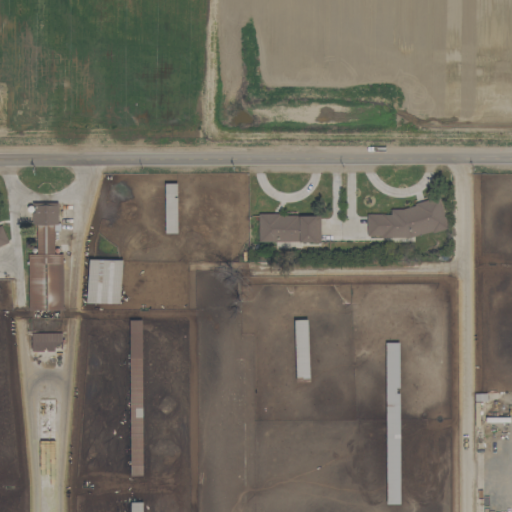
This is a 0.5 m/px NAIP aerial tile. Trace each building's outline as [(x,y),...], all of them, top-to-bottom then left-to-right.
[(176,184),(163,184),(164,233),(176,233),(176,184)] [(62,310),(61,254),(54,254),(54,231),(57,231),(57,203),(29,203),(30,310),(62,310)] [(365,214),(366,237),(443,234),(442,203),(389,205),(389,214),(365,214)] [(314,242),(315,215),(257,214),(257,241),(314,242)] [(119,304),(120,260),(87,259),(86,303),(119,304)] [(308,380),(306,319),(293,320),(295,381),(308,380)] [(30,351),(58,351),(58,333),(31,333),(30,351)] [(397,343),(384,343),(385,504),(399,504),(397,343)]
